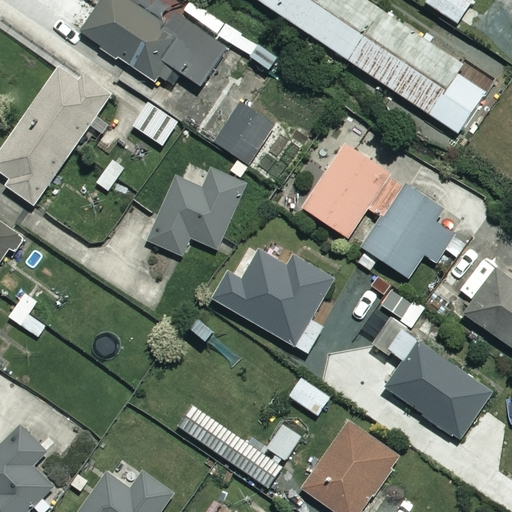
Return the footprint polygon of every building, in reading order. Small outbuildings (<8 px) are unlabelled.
[(155,81),(158,76),(171,84),(180,71),(201,85),(226,47),(177,14),(169,26),(130,0),(104,0),(82,34),(155,81)] [(466,60),(377,0),(259,0),(460,135),(488,93),(457,73),(466,60)] [(474,2),(470,0),(427,0),(426,2),(459,24),(474,2)] [(244,30),(234,45),(271,71),(281,57),(244,30)] [(66,65),(0,157),(0,170),(12,179),(8,185),(36,205),(112,98),(66,65)] [(338,115),(320,101),(303,124),(321,138),(338,115)] [(180,124),(150,104),(135,127),(166,147),(180,124)] [(277,127),(242,104),(217,143),(252,166),(277,127)] [(385,217),(407,184),(348,144),(305,208),(350,239),(371,208),(385,217)] [(128,168),(116,159),(97,183),(109,192),(128,168)] [(243,181),(214,166),(211,173),(187,161),(148,240),(186,259),(212,206),(227,214),(243,181)] [(367,250),(359,263),(372,272),(380,259),(411,279),(427,256),(442,266),(462,236),(438,221),(446,210),(407,184),(385,217),(364,248),(367,250)] [(22,235),(0,219),(0,291),(19,305),(32,287),(0,265),(22,235)] [(285,255),(264,243),(243,280),(228,272),(213,299),(310,355),(337,307),(323,299),(338,274),(302,253),(294,268),(282,261),(285,255)] [(511,278),(499,269),(468,315),(511,345),(511,278)] [(33,317),(42,305),(29,295),(12,318),(39,338),(47,327),(33,317)] [(389,358),(394,350),(408,361),(388,387),(459,441),(495,393),(396,317),(374,346),(389,358)] [(333,397),(304,379),(292,399),(321,416),(333,397)] [(284,468),(196,407),(182,427),(270,489),(284,468)] [(362,511),(402,458),(353,422),(304,488),(336,511),(362,511)] [(304,437),(284,425),(269,449),(288,461),(304,437)] [(48,452),(23,427),(0,449),(0,511),(31,511),(56,487),(35,466),(48,452)] [(144,477),(122,460),(82,511),(162,511),(177,493),(149,471),(144,477)]
